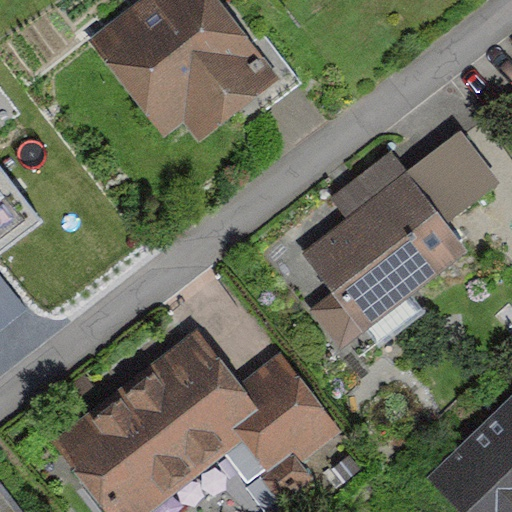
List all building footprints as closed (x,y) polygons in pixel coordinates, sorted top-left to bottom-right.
[(201,122),(260,77),(257,72),(264,67),(247,46),(240,51),(200,0),(164,0),(108,44),(160,110),(180,95),(201,122)] [(0,165),(0,254),(43,222),(0,165)] [(363,326),(463,250),(407,178),(307,255),(363,326)] [(0,275),(0,330),(27,310),(0,275)] [(281,498),(306,478),(292,460),(289,463),(236,396),(195,343),(65,445),(117,511),(164,474),(172,484),(219,446),(248,482),(261,473),(281,498)] [(278,363),(236,396),(289,463),(292,460),(331,430),(278,363)] [(511,404),(486,429),(511,456),(511,404)] [(511,511),(511,456),(486,429),(435,477),(467,511),(511,511)] [(23,511),(0,482),(0,511),(23,511)] [(420,511),(400,492),(379,511),(420,511)]
